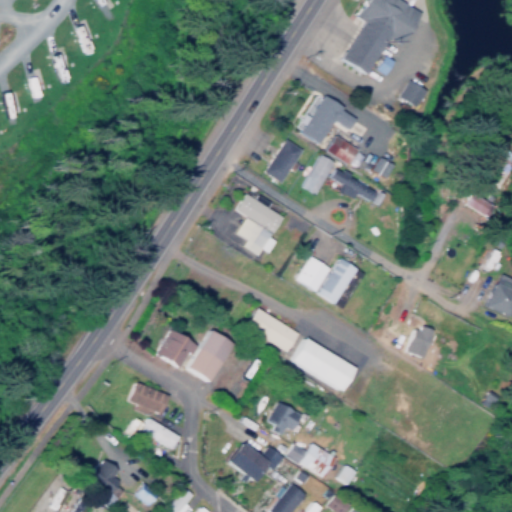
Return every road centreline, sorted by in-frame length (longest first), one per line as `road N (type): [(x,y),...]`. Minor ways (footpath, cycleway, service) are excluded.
road 1 (secondary): [(0,452),(96,329),(309,0)]
road 2 (residential): [(445,295),(215,151)]
road 3 (residential): [(165,224),(383,357)]
road 4 (residential): [(96,329),(186,394),(187,464),(233,511)]
